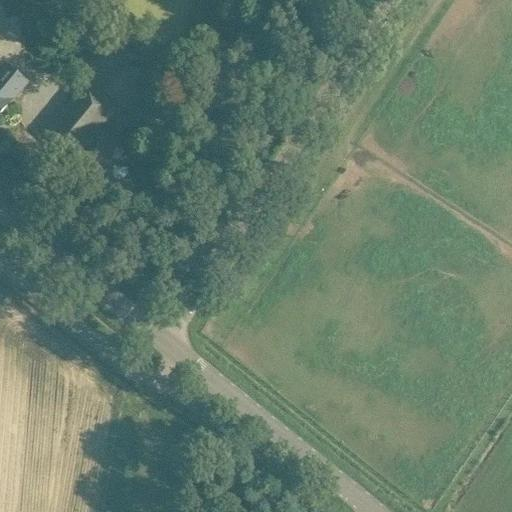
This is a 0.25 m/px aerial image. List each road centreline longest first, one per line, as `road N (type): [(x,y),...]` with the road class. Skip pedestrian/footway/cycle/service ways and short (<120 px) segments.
road 1 (unclassified): [(154,335),(181,312),(399,0)]
road 2 (tertiary): [(376,511),(154,335)]
road 3 (tertiary): [(154,335),(0,212)]
